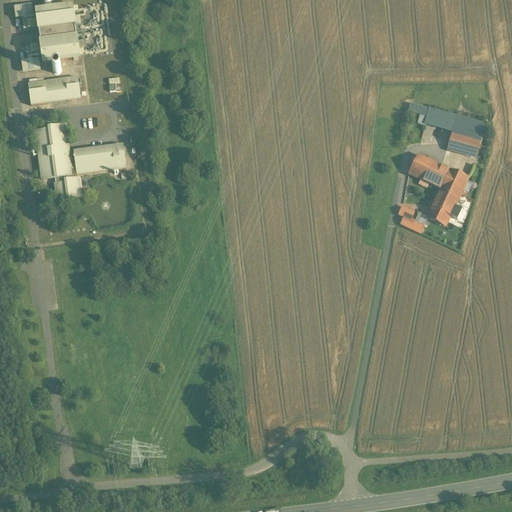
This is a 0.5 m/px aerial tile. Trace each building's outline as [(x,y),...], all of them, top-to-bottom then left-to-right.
[(73,6),(71,7),(71,5),(66,6),(66,8),(52,10),(51,7),(50,6),(49,6),(47,7),(46,7),(45,8),(44,9),(40,10),(40,11),(35,12),(37,22),(27,23),(27,17),(22,18),(24,31),(38,29),(38,33),(39,33),(41,42),(39,43),(40,46),(27,48),(29,61),(32,60),(31,55),(41,53),(42,64),(47,63),(47,64),(52,64),(54,68),(55,67),(57,67),(58,67),(58,61),(72,60),(73,61),(78,60),(78,59),(80,59),(79,50),(84,49),(83,41),(79,42),(77,26),(81,25),(80,16),(74,17),(73,6)] [(54,75),(55,76),(56,76),(58,76),(59,75),(60,74),(60,72),(61,71),(60,69),(59,68),(58,67),(57,67),(55,67),(54,68),(53,69),(52,70),(52,71),(52,73),(53,74),(54,75)] [(78,79),(28,85),(31,106),(81,100),(78,79)] [(485,126),(456,118),(447,151),(476,159),(485,126)] [(48,130),(34,132),(41,181),(55,179),(56,184),(54,184),(56,202),(82,199),(80,178),(78,179),(78,176),(126,169),(125,160),(120,160),(118,146),(73,152),(76,170),(72,171),(66,125),(48,127),(48,130)] [(437,199),(454,207),(467,180),(420,158),(411,176),(441,190),(437,199)] [(454,207),(437,199),(428,218),(445,227),(454,207)] [(428,219),(419,214),(414,223),(405,219),(402,226),(421,234),(428,219)]
